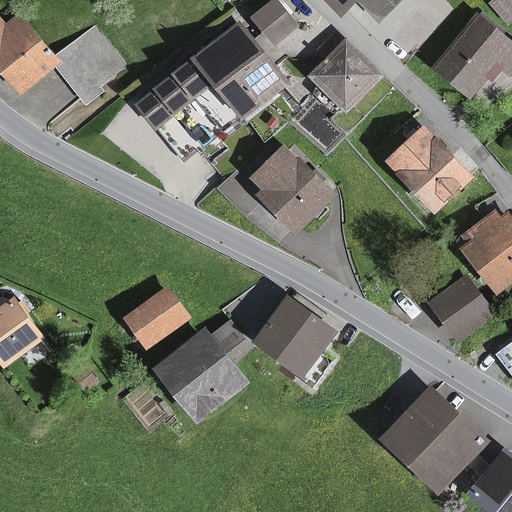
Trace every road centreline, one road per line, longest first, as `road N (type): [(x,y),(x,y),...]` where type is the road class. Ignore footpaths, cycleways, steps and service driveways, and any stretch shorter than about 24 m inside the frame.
road 1 (unclassified): [(511,404),(333,292),(24,134),(0,113)]
road 2 (residential): [(511,182),(324,0)]
